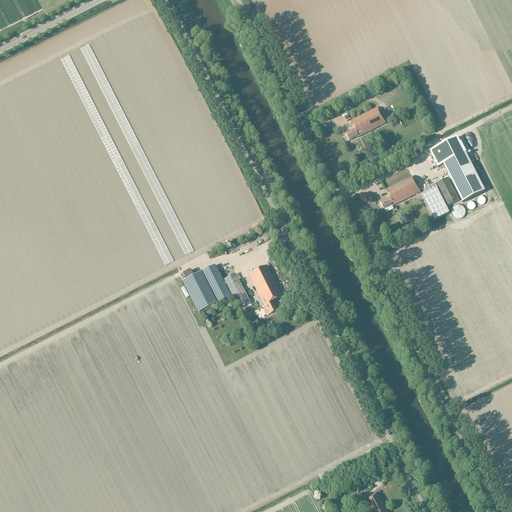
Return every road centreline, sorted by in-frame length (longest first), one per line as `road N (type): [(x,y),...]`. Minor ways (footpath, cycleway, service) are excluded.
road 1 (unclassified): [(497,511),(237,0)]
road 2 (unclassified): [(426,511),(166,0)]
